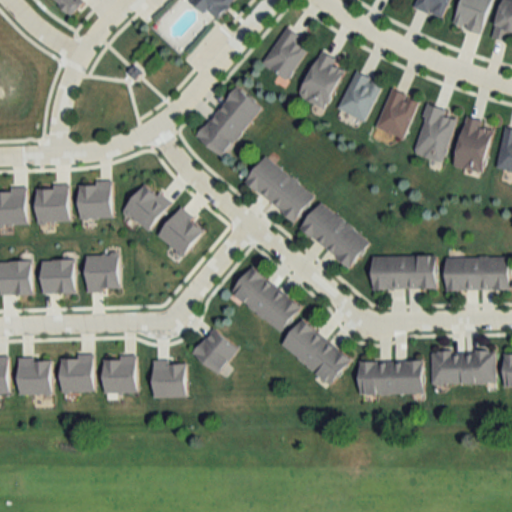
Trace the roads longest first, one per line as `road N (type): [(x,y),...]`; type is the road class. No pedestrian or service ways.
road 1 (residential): [(511,317),(367,320),(249,224),(158,133)]
road 2 (residential): [(273,0),(158,133),(88,154),(0,155)]
road 3 (residential): [(249,224),(185,306),(162,322),(0,325)]
road 4 (residential): [(511,85),(472,77),(326,0)]
road 5 (residential): [(127,0),(79,56),(58,154)]
